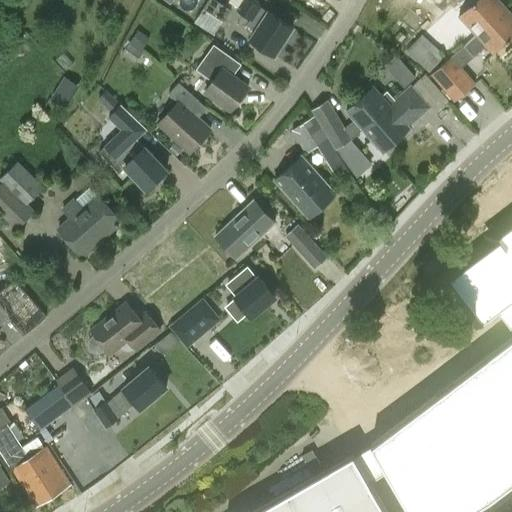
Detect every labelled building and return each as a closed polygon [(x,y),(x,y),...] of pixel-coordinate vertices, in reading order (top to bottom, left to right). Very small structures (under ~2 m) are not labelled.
[(214,0),(207,0),(202,8),(223,22),(231,10),(214,0)] [(246,25),(256,31),(250,41),(274,56),(292,28),(262,8),(262,6),(252,0),(229,0),(228,2),(237,8),(235,11),(249,20),(246,25)] [(475,0),(458,16),(476,35),(463,46),(473,57),(486,46),(493,55),(511,37),(511,16),(497,0),(475,0)] [(138,30),(129,42),(140,50),(149,38),(138,30)] [(430,74),(446,56),(421,34),(405,51),(430,74)] [(129,42),(121,54),(134,64),(143,52),(140,50),(129,42)] [(213,44),(195,69),(212,81),(204,93),(230,112),(248,87),(226,71),(235,60),(213,44)] [(384,65),(404,88),(415,77),(396,55),(384,65)] [(451,56),(430,75),(453,102),(475,83),(451,56)] [(65,103),(77,85),(64,77),(52,95),(65,103)] [(177,103),(158,124),(190,153),(211,130),(189,111),(199,100),(179,82),(168,94),(177,103)] [(345,110),(354,120),(345,128),(328,100),(311,110),(315,116),(335,150),(351,140),(362,129),(383,153),(410,128),(408,126),(429,107),(410,86),(394,100),(387,92),(382,96),(373,86),(345,110)] [(109,112),(119,102),(106,90),(97,100),(109,112)] [(167,171),(145,147),(138,139),(145,131),(121,105),(108,118),(121,130),(103,146),(116,160),(118,158),(124,166),(146,190),(167,171)] [(335,177),(347,170),(337,153),(335,150),(315,116),(291,131),(305,154),(317,147),(335,177)] [(274,180),(309,219),(336,194),(301,155),(274,180)] [(0,177),(0,180),(2,182),(0,183),(0,214),(16,231),(35,212),(27,204),(44,188),(17,161),(0,177)] [(97,194),(96,194),(90,187),(76,199),(74,197),(60,209),(69,219),(57,229),(82,257),(122,222),(97,194)] [(275,223),(253,200),(214,236),(236,259),(275,223)] [(495,236),(439,278),(477,329),(511,302),(511,213),(490,230),(495,236)] [(327,257),(297,224),(284,235),(314,269),(327,257)] [(178,244),(138,280),(158,303),(198,267),(178,244)] [(0,311),(22,337),(47,316),(14,279),(14,280),(1,266),(0,266),(0,311)] [(259,278),(257,279),(248,266),(236,276),(246,288),(235,297),(251,317),(275,297),(259,278)] [(171,326),(187,346),(218,319),(202,300),(171,326)] [(91,331),(93,334),(91,336),(88,341),(87,346),(90,351),(94,354),(99,354),(106,350),(110,355),(128,340),(136,351),(160,331),(145,312),(139,317),(126,302),(91,331)] [(411,323),(363,360),(388,393),(436,356),(411,323)] [(511,338),(370,445),(408,511),(469,511),(490,500),(511,483),(511,338)] [(55,380),(59,385),(74,404),(75,406),(92,393),(73,367),(55,380)] [(108,400),(92,410),(105,428),(117,419),(135,403),(140,409),(142,407),(143,409),(151,403),(150,401),(166,387),(149,367),(123,389),(109,401),(108,400)] [(104,398),(123,384),(115,374),(97,388),(104,398)] [(59,385),(25,410),(39,430),(74,404),(59,385)] [(43,449),(29,458),(23,448),(8,424),(11,422),(1,407),(0,407),(0,447),(37,506),(69,486),(44,448),(43,449)] [(66,424),(45,438),(79,491),(100,478),(66,424)] [(37,439),(23,448),(29,458),(43,449),(37,439)] [(385,511),(353,455),(253,511),(385,511)] [(0,487),(8,482),(0,468),(0,487)]
